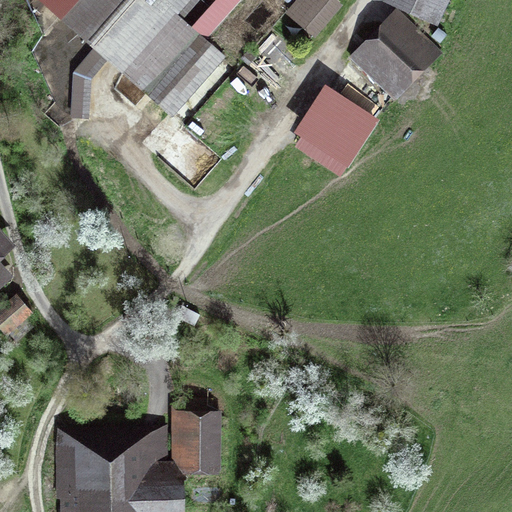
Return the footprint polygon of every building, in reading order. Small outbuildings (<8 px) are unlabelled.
[(197,0),(37,0),(171,123),(229,61),(181,17),(197,0)] [(344,10),(330,0),(304,0),(289,22),(320,44),(344,10)] [(455,0),(390,0),(389,3),(442,28),(455,0)] [(436,55),(396,16),(353,60),(392,99),(436,55)] [(85,102),(72,90),(44,120),(71,145),(90,123),(77,111),(85,102)] [(374,119),(333,92),(305,134),(347,161),(374,119)] [(0,254),(7,248),(0,240),(0,290),(14,279),(0,263),(0,254)] [(34,322),(15,302),(0,315),(0,332),(11,344),(34,322)] [(225,410),(182,406),(176,470),(218,475),(225,410)] [(167,425),(57,429),(60,511),(195,511),(194,479),(169,480),(167,425)]
